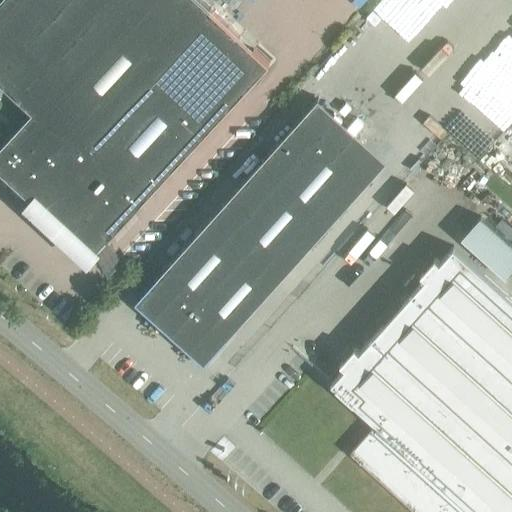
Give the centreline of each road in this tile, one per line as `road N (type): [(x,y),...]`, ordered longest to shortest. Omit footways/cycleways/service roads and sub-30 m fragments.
road 1 (unknown): [(0,230),(53,272),(79,286),(91,283),(307,27)]
road 2 (tertiary): [(227,511),(0,318)]
road 3 (unknown): [(60,369),(108,314),(123,317),(164,349),(202,404)]
